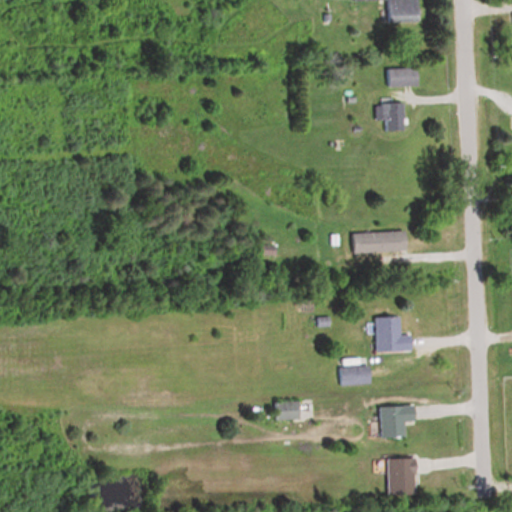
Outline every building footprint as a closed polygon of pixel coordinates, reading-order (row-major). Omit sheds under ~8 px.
[(347,0),(348,0),(357,0),(381,0),(382,22),(411,21),(410,0),(347,0)] [(511,12),(508,12),(508,27),(503,27),(504,41),(511,40),(511,12)] [(381,85),(414,85),(414,68),(381,68),(381,85)] [(375,131),(402,131),(402,104),(375,104),(375,131)] [(398,232),(342,233),(343,253),(399,252),(398,232)] [(393,317),(368,317),(368,351),(406,351),(406,335),(393,335),(393,317)] [(332,384),(365,384),(365,366),(332,366),(332,384)] [(295,402),(266,402),(266,419),(295,419),(295,402)] [(407,420),(406,405),(372,407),(374,436),(398,435),(397,420),(407,420)] [(382,458),(382,493),(409,492),(409,458),(382,458)]
